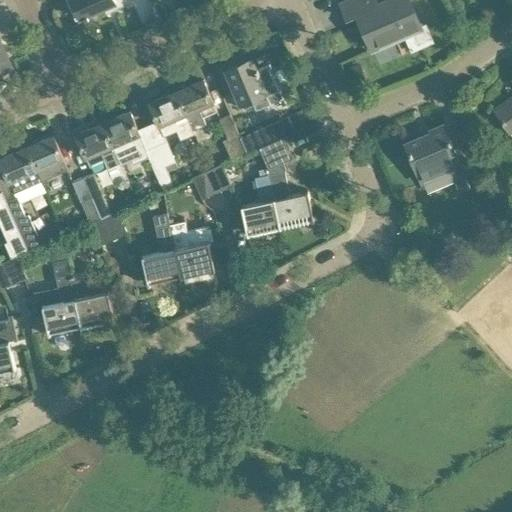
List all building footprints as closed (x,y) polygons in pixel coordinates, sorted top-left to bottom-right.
[(72,0),(80,17),(79,17),(80,19),(84,17),(86,19),(89,17),(88,15),(111,5),(113,10),(130,3),(128,0),(72,0)] [(339,0),(347,18),(357,14),(372,49),(421,28),(408,0),(339,0)] [(0,70),(11,66),(0,40),(0,70)] [(252,59),(226,69),(234,87),(230,89),(237,104),(241,103),(243,108),(248,106),(245,101),(250,99),(253,104),(254,104),(256,110),(270,104),(267,98),(268,98),(267,94),(280,89),(269,64),(256,69),(252,59)] [(358,64),(344,70),(353,90),(367,83),(358,64)] [(203,79),(176,91),(193,129),(205,123),(202,117),(217,111),(203,79)] [(149,102),(157,121),(164,136),(180,130),(182,136),(194,131),(193,129),(176,91),(149,102)] [(511,102),(498,113),(502,119),(501,120),(503,124),(505,123),(510,129),(511,132),(511,102)] [(146,150),(146,149),(130,111),(103,122),(114,146),(121,164),(131,160),(133,164),(149,158),(146,150)] [(219,118),(227,137),(223,139),(231,159),(246,152),(240,137),(230,114),(219,118)] [(288,116),(240,137),(246,152),(295,130),(288,116)] [(103,122),(76,134),(89,165),(104,159),(109,169),(121,164),(114,146),(103,122)] [(451,171),(460,191),(481,183),(472,161),(460,165),(443,124),(430,130),(432,132),(406,143),(420,178),(447,167),(449,172),(451,171)] [(468,134),(456,139),(463,155),(474,150),(468,134)] [(53,135),(27,147),(41,181),(68,169),(53,135)] [(284,136),(266,144),(259,147),(270,173),(281,226),(314,219),(308,189),(306,190),(306,191),(290,194),(285,171),(286,171),(284,162),(294,157),(284,136)] [(167,141),(156,145),(165,165),(175,161),(167,141)] [(165,165),(156,145),(146,149),(146,150),(149,158),(160,183),(162,182),(165,188),(173,185),(167,170),(165,165)] [(0,158),(0,159),(7,177),(14,192),(41,181),(27,147),(0,158)] [(221,164),(205,171),(215,193),(231,186),(221,164)] [(191,177),(201,199),(215,193),(205,171),(191,177)] [(93,172),(83,177),(92,197),(101,218),(105,216),(111,213),(93,172)] [(241,203),(244,214),(248,233),(281,226),(270,173),(254,176),(259,199),(241,203)] [(72,181),(81,202),(92,197),(83,177),(72,181)] [(0,220),(9,241),(5,243),(11,257),(28,250),(7,202),(2,191),(0,192),(0,220)] [(17,197),(7,202),(28,250),(60,237),(55,227),(37,234),(28,214),(25,215),(17,197)] [(500,198),(488,203),(497,222),(508,217),(500,198)] [(105,216),(114,238),(127,232),(117,210),(111,213),(105,216)] [(142,254),(144,264),(149,283),(182,276),(170,224),(167,212),(153,215),(155,227),(160,250),(142,254)] [(92,222),(101,243),(114,238),(105,216),(101,218),(92,222)] [(185,221),(170,224),(182,276),(215,269),(209,241),(213,240),(210,225),(195,228),(195,227),(187,229),(185,221)] [(82,326),(71,274),(70,274),(65,248),(50,251),(53,269),(57,286),(34,291),(37,306),(43,304),(49,333),(82,326)] [(17,257),(4,261),(14,283),(26,277),(17,257)] [(0,263),(0,262),(0,288),(0,289),(14,283),(4,261),(0,263)] [(85,271),(71,274),(82,326),(116,319),(109,290),(90,294),(85,271)] [(0,371),(16,368),(10,342),(17,340),(12,315),(8,316),(9,319),(0,321),(0,371)]
